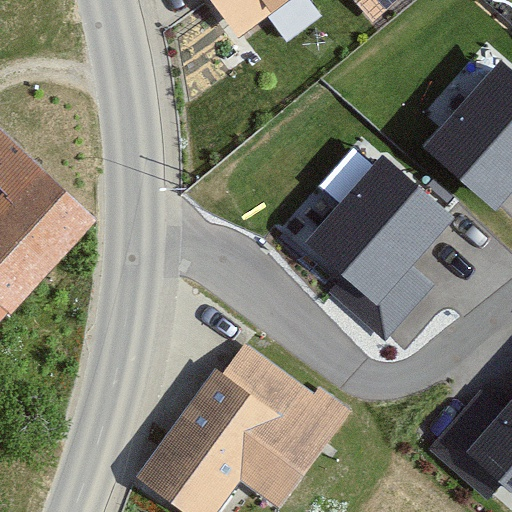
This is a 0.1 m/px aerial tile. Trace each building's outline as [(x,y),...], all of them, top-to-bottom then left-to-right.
[(212,0),(228,23),(258,0),(357,0),(212,0)] [(511,72),(499,61),(426,143),(498,206),(511,190),(511,72)] [(0,321),(92,217),(0,135),(0,321)] [(383,152),(306,242),(347,277),(334,292),(388,338),(432,287),(410,269),(456,214),(383,152)] [(330,379),(230,317),(130,446),(187,507),(224,472),(266,501),(330,379)] [(480,389),(430,448),(488,497),(501,481),(511,490),(511,401),(505,410),(480,389)]
